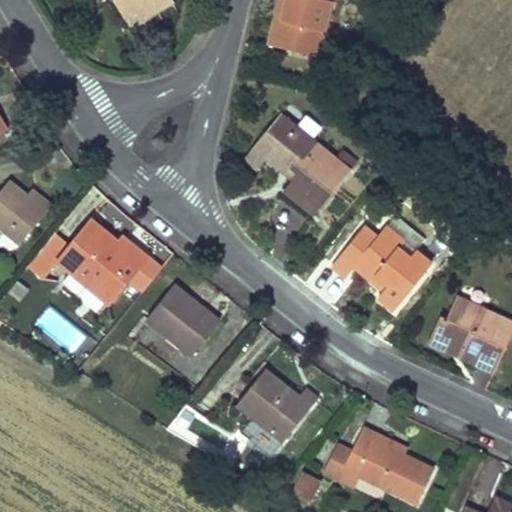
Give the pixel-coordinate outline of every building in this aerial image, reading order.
[(119,0),(118,3),(128,14),(137,8),(143,16),(168,0),(119,0)] [(312,32),(324,35),(332,0),(289,0),(286,14),(276,11),(268,45),(307,54),(312,32)] [(289,0),(278,0),(276,11),(286,14),(289,0)] [(319,57),(324,35),(312,32),(307,54),(319,57)] [(0,133),(16,124),(0,98),(0,133)] [(352,164),(281,114),(248,160),(260,169),(268,157),(289,172),(294,166),(301,170),(296,177),(283,195),(299,206),(314,217),(352,164)] [(294,166),(289,172),(296,177),(301,170),(294,166)] [(24,185),(15,177),(0,194),(0,221),(1,223),(25,243),(53,210),(33,193),(24,185)] [(33,193),(53,210),(59,203),(39,186),(33,193)] [(382,230),(369,219),(336,260),(343,266),(350,271),(359,260),(377,275),(385,266),(397,276),(389,285),(384,291),(401,305),(439,260),(422,246),(429,237),(398,212),(382,230)] [(67,285),(107,317),(138,278),(150,288),(168,266),(130,236),(126,241),(112,229),(96,217),(62,259),(78,271),(67,285)] [(385,266),(377,275),(389,285),(397,276),(385,266)] [(203,300),(180,282),(152,316),(199,353),(226,319),(203,300)] [(511,338),(511,315),(460,292),(452,309),(446,307),(441,317),(436,327),(469,342),(465,352),(499,367),(511,338)] [(432,336),(465,352),(469,342),(436,327),(432,336)] [(284,378),(268,365),(239,402),(288,441),(322,397),(306,384),(301,391),(284,378)] [(356,444),(343,476),(359,483),(363,475),(425,501),(440,466),(409,453),(378,440),(382,433),(373,429),(364,425),(356,444)] [(378,440),(409,453),(413,445),(382,433),(378,440)] [(328,470),(343,476),(356,444),(341,438),(328,470)] [(326,477),(307,469),(300,486),(318,494),(326,477)] [(480,511),(470,507),(467,511),(511,511),(511,501),(500,496),(493,511),(480,511)]
